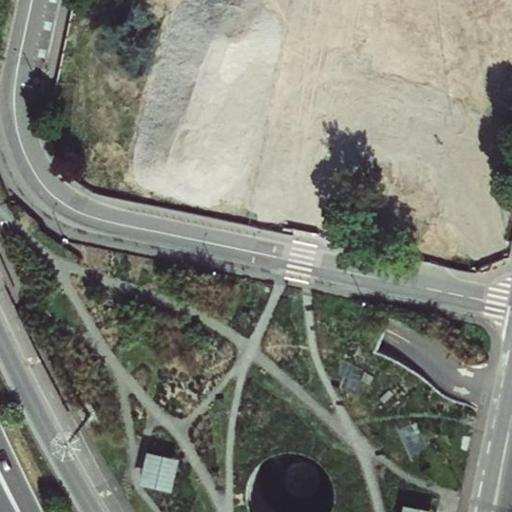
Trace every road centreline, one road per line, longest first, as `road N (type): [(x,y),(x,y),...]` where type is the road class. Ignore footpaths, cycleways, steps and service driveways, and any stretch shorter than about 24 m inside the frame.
road 1 (residential): [(479,299),(115,226),(59,201),(27,166),(14,118),(31,0)]
road 2 (residential): [(450,0),(485,274),(479,299)]
road 3 (tertiary): [(95,511),(0,337)]
